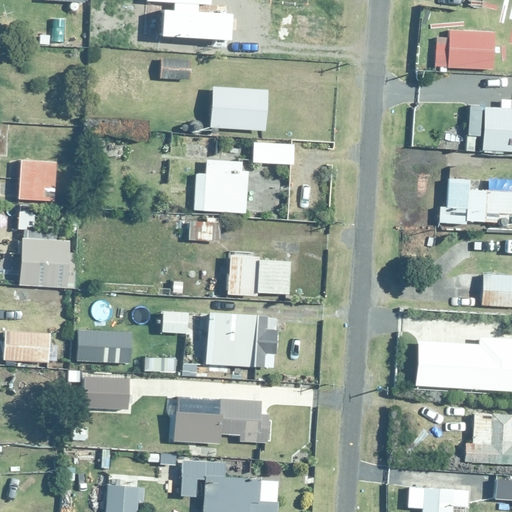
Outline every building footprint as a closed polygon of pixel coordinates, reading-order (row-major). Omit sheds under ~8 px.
[(174,4),(176,10),(203,0),(157,0),(160,9),(174,4)] [(267,44),(267,11),(276,12),(276,0),(221,0),(222,2),(215,2),(214,33),(220,33),(220,52),(248,52),(249,43),(267,44)] [(493,30),(446,29),(446,37),(432,37),(431,68),(492,69),(493,30)] [(157,56),(156,78),(187,79),(188,57),(157,56)] [(265,88),(209,85),(207,126),(263,129),(265,88)] [(511,96),(498,96),(497,107),(480,106),(478,150),(511,150),(511,96)] [(292,143),(249,141),(248,162),(291,164),(292,143)] [(245,213),(246,168),(240,168),(240,159),(204,158),(204,172),(193,172),(191,212),(245,213)] [(55,160),(16,159),(15,201),(54,201),(55,160)] [(437,204),(437,221),(511,220),(511,184),(510,184),(510,188),(467,188),(467,177),(444,177),(444,204),(437,204)] [(186,220),(186,240),(219,240),(219,216),(203,216),(203,221),(186,220)] [(68,239),(19,238),(18,287),(73,287),(73,252),(68,252),(68,239)] [(287,261),(257,259),(257,252),(226,250),(224,294),(254,296),(254,291),(285,293),(287,261)] [(511,274),(479,273),(478,304),(511,305),(511,274)] [(186,311),(159,310),(159,332),(185,332),(186,311)] [(272,314),(204,312),(202,363),(205,363),(205,371),(226,371),(226,365),(271,366),(272,314)] [(76,329),(76,361),(127,362),(127,356),(134,356),(135,344),(128,344),(128,330),(76,329)] [(47,330),(1,330),(1,360),(47,361),(47,330)] [(478,342),(414,340),(412,387),(511,390),(511,337),(478,336),(478,342)] [(207,378),(176,378),(175,397),(206,398),(207,378)] [(216,412),(175,410),(172,410),(171,439),(218,441),(219,433),(236,433),(235,442),(266,443),(267,412),(260,412),(260,399),(216,398),(216,412)] [(511,413),(471,412),(471,440),(462,439),(461,462),(511,463),(511,444),(510,444),(510,436),(511,435),(511,413)] [(223,460),(185,458),(180,458),(179,494),(193,495),(194,477),(201,477),(200,511),(276,511),(277,499),(256,498),(257,476),(222,474),(223,460)] [(487,494),(511,494),(511,477),(487,477),(487,494)] [(134,511),(136,484),(104,483),(102,511),(134,511)] [(449,511),(451,486),(419,485),(418,511),(449,511)]
